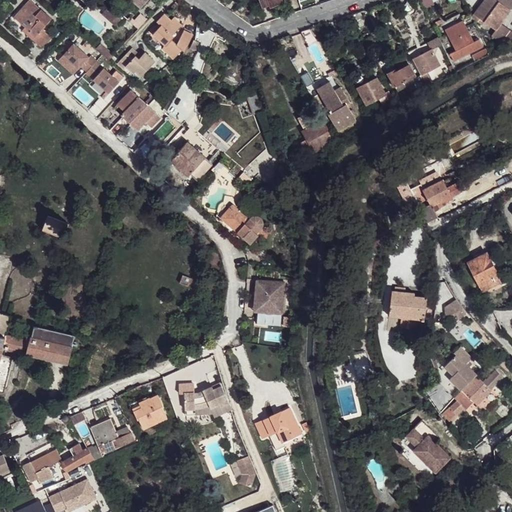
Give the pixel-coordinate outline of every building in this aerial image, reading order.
[(27,34),(33,40),(42,30),(51,19),(30,0),(25,6),(27,9),(17,20),(29,31),(27,34)] [(430,0),(420,0),(424,8),(433,5),(430,0)] [(511,11),(496,0),(484,0),(472,19),(483,26),(487,20),(498,28),(494,33),(502,39),(509,39),(511,37),(511,31),(502,24),(511,11)] [(496,0),(511,11),(511,9),(511,0),(496,0)] [(102,13),(111,21),(117,15),(108,7),(102,13)] [(70,10),(65,15),(74,23),(80,18),(70,10)] [(366,24),(360,12),(352,15),(359,29),(366,24)] [(173,18),(170,21),(163,14),(156,22),(160,25),(153,34),(164,45),(162,48),(173,59),(181,50),(184,52),(193,34),(183,30),(176,44),(171,39),(173,37),(172,35),(181,26),(173,18)] [(117,15),(111,21),(115,25),(121,19),(117,15)] [(450,53),(454,61),(482,47),(478,39),(473,42),(462,20),(444,30),(455,51),(450,53)] [(300,32),(309,46),(317,41),(309,29),(300,32)] [(42,30),(33,40),(42,47),(51,37),(42,30)] [(441,44),(438,36),(427,41),(431,50),(441,44)] [(81,66),(87,72),(96,61),(97,60),(91,55),(89,57),(74,43),(63,55),(78,69),(81,66)] [(101,43),(95,49),(100,53),(105,47),(101,43)] [(196,43),(193,51),(199,53),(202,45),(196,43)] [(102,55),(108,60),(113,55),(105,47),(100,53),(102,55)] [(131,48),(115,65),(121,70),(126,66),(133,73),(135,71),(141,76),(154,62),(144,52),(140,56),(138,59),(135,56),(137,53),(131,48)] [(420,75),(426,87),(431,85),(429,82),(431,81),(430,79),(427,72),(440,66),(431,50),(419,56),(415,49),(407,53),(411,60),(413,59),(422,74),(420,75)] [(264,57),(270,69),(277,66),(271,54),(264,57)] [(87,72),(86,73),(108,93),(119,82),(96,61),(87,72)] [(416,78),(406,61),(398,65),(398,67),(395,68),(396,70),(397,72),(390,76),(396,88),(407,82),(409,86),(412,85),(416,91),(423,86),(418,77),(416,78)] [(377,78),(357,89),(366,106),(379,99),(383,106),(388,104),(386,102),(387,102),(392,98),(394,97),(392,94),(390,95),(388,91),(384,93),(377,78)] [(317,92),(321,98),(330,113),(328,114),(337,131),(355,120),(346,104),(349,103),(343,92),(337,95),(334,90),(329,81),(315,90),(316,92),(317,92)] [(343,92),(339,86),(334,90),(337,95),(343,92)] [(474,95),(476,99),(489,93),(486,88),(474,95)] [(114,108),(121,114),(138,96),(130,90),(114,108)] [(396,94),(399,101),(407,96),(403,90),(396,94)] [(121,114),(138,130),(154,111),(138,96),(121,114)] [(251,96),(242,99),(245,107),(247,113),(255,110),(253,104),(251,96)] [(299,117),(303,125),(312,120),(308,112),(299,117)] [(303,125),(305,130),(315,124),(312,120),(303,125)] [(314,152),(334,141),(322,120),(315,124),(305,130),(303,131),(307,138),(314,152)] [(314,152),(307,138),(300,142),(307,155),(314,152)] [(197,177),(211,162),(187,141),(171,160),(188,176),(191,172),(197,177)] [(227,167),(254,192),(258,187),(255,184),(257,182),(243,170),(241,172),(238,169),(239,167),(232,161),(227,167)] [(446,187),(443,180),(425,190),(432,206),(437,203),(461,191),(457,182),(446,187)] [(417,203),(421,211),(432,206),(425,190),(421,183),(410,189),(417,203)] [(417,203),(410,189),(403,192),(410,207),(417,203)] [(251,244),(258,236),(260,237),(262,239),(264,239),(265,239),(266,238),(266,236),(266,235),(265,234),(268,230),(264,227),(265,225),(265,224),(263,220),(262,219),(259,217),(255,216),(252,217),(249,219),(234,205),(235,205),(236,204),(236,202),(235,201),(233,200),(232,201),(232,203),(232,204),(221,216),(251,244)] [(432,206),(435,212),(440,209),(437,203),(432,206)] [(429,225),(439,219),(435,212),(432,206),(421,211),(426,220),(429,225)] [(48,215),(42,229),(63,238),(69,224),(48,215)] [(479,286),(499,277),(488,253),(468,263),(479,286)] [(190,279),(182,275),(179,283),(187,286),(190,279)] [(499,277),(479,286),(482,291),(501,282),(499,277)] [(260,301),(259,314),(283,316),(286,285),(258,282),(256,300),(260,301)] [(392,290),(390,316),(409,318),(425,320),(426,310),(427,298),(414,297),(414,293),(392,290)] [(427,298),(426,310),(434,311),(435,299),(427,298)] [(457,299),(446,307),(450,316),(454,313),(463,308),(457,299)] [(463,308),(454,313),(458,319),(467,313),(463,308)] [(425,320),(433,321),(434,311),(426,310),(425,320)] [(0,358),(1,355),(2,349),(6,335),(12,316),(0,311),(0,358)] [(424,326),(425,320),(409,318),(408,327),(415,329),(424,326)] [(220,332),(221,322),(210,320),(209,331),(220,332)] [(30,337),(20,334),(18,338),(14,337),(10,351),(20,353),(44,360),(66,366),(71,348),(74,336),(33,326),(30,337)] [(2,349),(10,351),(14,337),(6,335),(2,349)] [(487,353),(493,360),(501,353),(496,346),(487,353)] [(461,353),(447,367),(456,375),(453,379),(452,380),(462,390),(477,376),(466,365),(470,362),(461,353)] [(12,358),(1,355),(0,358),(0,392),(3,393),(12,358)] [(447,367),(444,370),(453,379),(456,375),(447,367)] [(485,398),(492,391),(490,389),(504,376),(497,369),(486,378),(485,377),(481,381),(477,376),(462,390),(449,402),(452,405),(450,407),(458,415),(465,409),(466,410),(474,402),(482,394),(485,398)] [(181,388),(181,397),(186,397),(196,397),(195,388),(181,388)] [(196,397),(186,397),(187,419),(198,418),(204,417),(212,414),(217,424),(235,416),(223,389),(215,393),(213,390),(204,394),(205,397),(196,399),(196,397)] [(478,405),(485,398),(482,394),(474,402),(478,405)] [(143,430),(167,419),(161,408),(163,407),(157,395),(131,407),(137,420),(139,419),(143,430)] [(290,407),(256,423),(263,439),(270,435),(277,452),(285,448),(283,443),(302,434),(290,407)] [(458,415),(450,407),(443,414),(451,422),(458,415)] [(82,412),(70,416),(74,424),(85,419),(82,412)] [(90,426),(98,446),(113,440),(116,447),(134,439),(131,432),(129,433),(127,427),(116,432),(111,417),(90,426)] [(438,435),(422,419),(406,436),(417,447),(414,450),(435,472),(450,457),(433,440),(438,435)] [(113,440),(98,446),(101,452),(101,453),(116,447),(113,440)] [(62,461),(67,470),(85,460),(86,461),(94,458),(92,455),(87,447),(83,450),(80,444),(71,449),(74,455),(62,461)] [(48,467),(62,460),(56,449),(53,450),(30,461),(21,466),(29,483),(37,479),(39,483),(50,478),(53,477),(48,467)] [(95,460),(103,457),(101,453),(101,452),(92,455),(94,458),(95,460)] [(0,473),(9,470),(3,454),(0,455),(0,473)] [(248,456),(237,461),(239,466),(250,461),(248,456)] [(250,461),(239,466),(243,474),(239,483),(251,487),(255,474),(250,461)] [(58,511),(66,509),(67,511),(97,498),(88,477),(48,495),(55,511),(58,511)] [(46,511),(40,499),(14,510),(14,511),(46,511)] [(73,511),(84,511),(100,505),(97,499),(73,510),(73,511)]
